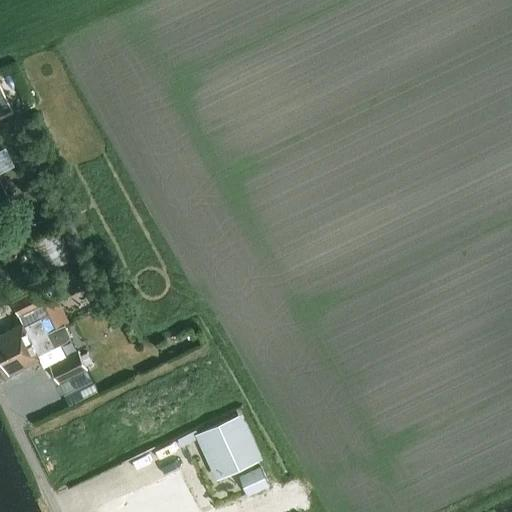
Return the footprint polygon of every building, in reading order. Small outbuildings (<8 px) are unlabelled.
[(0,177),(0,200),(9,196),(0,177)] [(72,220),(57,227),(70,254),(85,247),(72,220)] [(55,228),(33,240),(49,271),(71,259),(55,228)] [(71,275),(42,289),(47,300),(48,303),(78,288),(71,275)] [(42,289),(13,303),(18,314),(47,300),(42,289)] [(23,323),(0,333),(0,351),(2,354),(48,332),(56,328),(49,314),(24,325),(23,323)] [(44,368),(50,365),(49,365),(66,357),(60,344),(66,341),(70,336),(64,324),(56,328),(48,332),(2,354),(10,372),(39,357),(44,368)] [(66,357),(49,365),(50,365),(58,382),(87,369),(86,366),(95,362),(91,353),(82,358),(78,351),(69,355),(66,357)] [(238,414),(202,431),(221,473),(247,461),(248,464),(259,459),(238,414)] [(123,458),(133,477),(166,461),(157,442),(123,458)] [(198,511),(182,477),(132,500),(135,506),(122,511),(198,511)]
